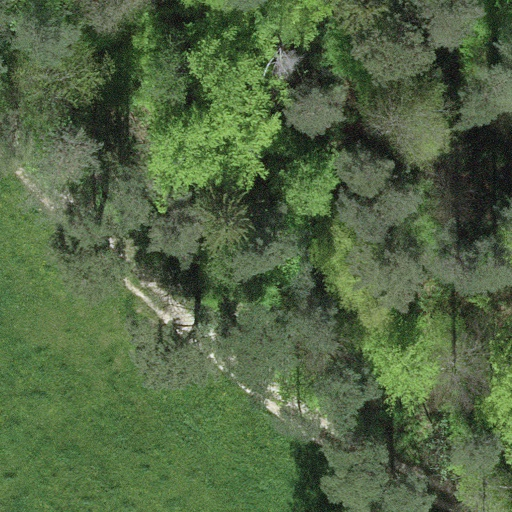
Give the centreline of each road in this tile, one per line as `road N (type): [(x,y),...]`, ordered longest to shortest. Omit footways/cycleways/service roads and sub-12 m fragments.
road 1 (track): [(495,511),(263,380),(117,259)]
road 2 (track): [(0,128),(59,215),(117,259)]
